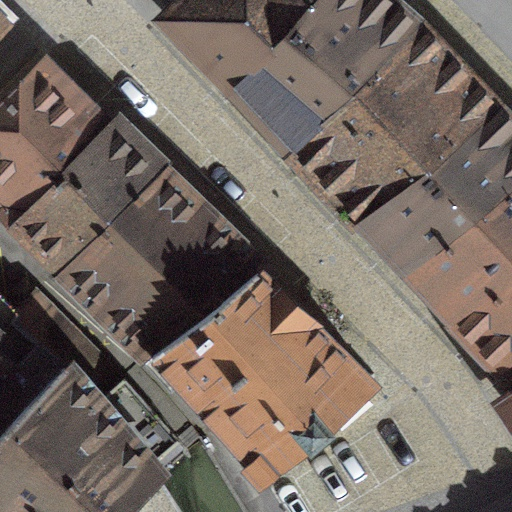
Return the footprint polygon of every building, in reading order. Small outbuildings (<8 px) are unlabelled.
[(177,5),(169,13),(176,21),(178,19),(236,79),(309,9),(316,0),(186,0),(179,7),(177,5)] [(316,0),(309,9),(236,79),(296,142),(418,21),(393,0),(316,0)] [(418,21),(296,142),(362,215),(363,215),(419,173),(498,106),(418,21)] [(55,61),(47,53),(38,61),(40,63),(0,102),(0,195),(5,201),(0,206),(0,213),(9,223),(111,122),(52,63),(55,61)] [(419,173),(363,215),(408,264),(489,204),(511,184),(511,120),(498,106),(419,173)] [(63,259),(158,168),(111,122),(9,223),(15,229),(25,220),(63,259)] [(108,303),(208,216),(158,168),(63,259),(108,303)] [(511,184),(489,204),(408,264),(455,312),(511,268),(511,184)] [(108,303),(152,349),(257,264),(208,216),(108,303)] [(374,379),(374,373),(368,373),(257,264),(152,349),(249,456),(245,459),(261,476),(274,466),(284,458),(280,454),(368,380),(374,379)] [(511,268),(455,312),(501,363),(506,358),(508,354),(511,351),(511,268)] [(151,462),(178,438),(123,375),(120,378),(34,291),(15,311),(56,349),(0,418),(0,511),(106,511),(155,466),(151,462)] [(0,330),(15,311),(0,296),(0,330)] [(0,418),(56,349),(15,311),(0,330),(0,418)] [(511,390),(502,397),(511,409),(511,390)]
